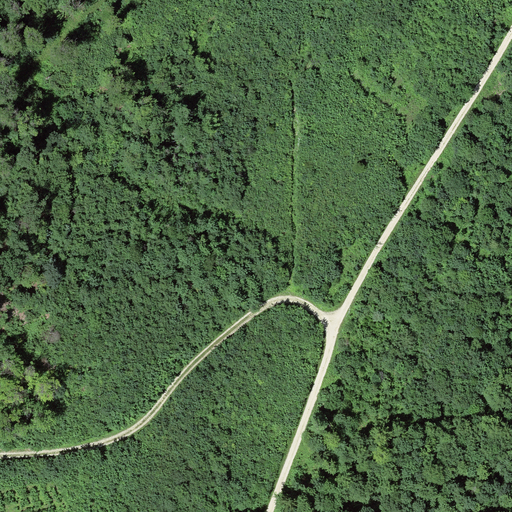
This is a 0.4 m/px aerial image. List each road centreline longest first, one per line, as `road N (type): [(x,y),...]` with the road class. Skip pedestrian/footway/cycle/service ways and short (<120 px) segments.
road 1 (track): [(511,30),(335,324),(268,511)]
road 2 (track): [(0,458),(65,453),(126,436),(193,366),(274,302),(294,301),(335,324)]
road 3 (track): [(294,301),(294,92)]
road 4 (track): [(100,0),(0,96)]
